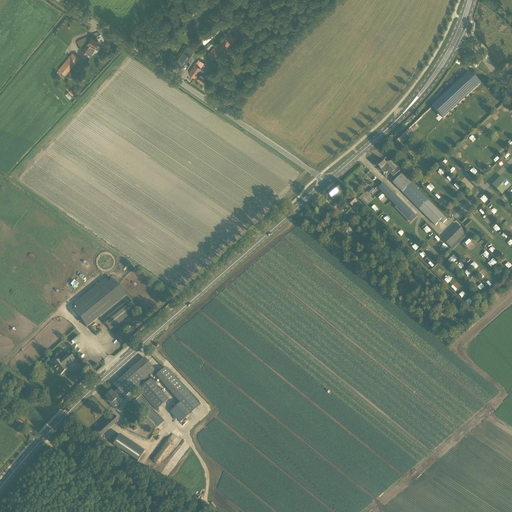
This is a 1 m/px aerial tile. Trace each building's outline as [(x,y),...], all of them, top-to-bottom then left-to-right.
[(209,5),(191,22),(197,29),(215,12),(209,5)] [(230,31),(208,55),(215,61),(236,38),(230,31)] [(86,54),(88,50),(92,53),(95,49),(94,48),(98,42),(91,38),(87,44),(82,52),(86,54)] [(178,59),(176,62),(175,63),(183,68),(186,64),(191,57),(191,56),(194,51),(186,46),(178,59)] [(67,77),(65,75),(79,59),(73,53),(58,70),(63,74),(61,76),(65,79),(67,77)] [(195,78),(195,77),(200,71),(201,68),(204,63),(199,59),(197,63),(196,62),(195,64),(189,73),(195,78)] [(197,79),(202,82),(205,84),(207,81),(210,84),(213,80),(206,75),(205,77),(201,74),(203,73),(200,71),(195,77),(197,78),(197,79)] [(470,72),(433,107),(443,118),(480,84),(470,72)] [(463,164),(466,168),(471,162),(468,159),(463,164)] [(381,170),(384,173),(387,171),(391,175),(396,170),(389,162),(386,165),(383,160),(377,165),(381,170)] [(435,174),(439,178),(444,172),(440,168),(435,174)] [(401,175),(398,178),(393,183),(435,226),(444,217),(412,185),(413,184),(403,173),(401,175)] [(493,185),(502,195),(511,186),(502,177),(493,185)] [(430,191),(436,186),(432,182),(426,187),(430,191)] [(327,193),(331,198),(335,202),(341,197),(338,194),(342,191),(337,185),(327,193)] [(383,185),(379,189),(385,195),(389,191),(383,185)] [(385,195),(393,203),(398,199),(390,190),(389,191),(385,195)] [(435,196),(438,199),(444,193),(440,190),(435,196)] [(353,207),(358,202),(350,193),(345,198),(349,202),(348,203),(353,207)] [(505,202),(510,197),(507,194),(502,199),(505,202)] [(484,204),(488,200),(484,195),(480,199),(484,204)] [(406,207),(402,203),(398,208),(405,215),(407,213),(404,209),(406,207)] [(282,228),(286,234),(294,227),(289,222),(282,228)] [(457,225),(443,240),(453,250),(467,235),(457,225)] [(470,249),(474,245),(468,240),(464,244),(470,249)] [(364,243),(358,249),(363,254),(368,247),(364,243)] [(442,253),(447,247),(443,244),(438,249),(442,253)] [(423,258),(428,253),(425,249),(419,255),(423,258)] [(483,260),(489,255),(486,251),(480,256),(483,260)] [(466,262),(472,257),(468,253),(463,258),(466,262)] [(452,264),(458,259),(453,255),(448,261),(452,264)] [(428,264),(432,268),(436,264),(431,260),(428,264)] [(475,260),(470,266),(474,270),(480,264),(475,260)] [(460,271),(464,266),(461,262),(456,267),(460,271)] [(440,276),(446,271),(442,267),(437,272),(440,276)] [(482,278),(487,273),(483,269),(478,274),(482,278)] [(474,276),(469,282),(473,285),(478,280),(474,276)] [(490,287),(496,281),(491,277),(486,283),(490,287)] [(108,283),(76,309),(73,311),(87,328),(126,296),(112,279),(108,283)] [(476,289),(479,293),(485,287),(482,284),(476,289)] [(464,290),(459,295),(462,298),(467,293),(464,290)] [(100,318),(107,326),(110,330),(136,309),(127,297),(100,318)] [(57,372),(60,375),(67,370),(65,367),(74,360),(69,354),(60,361),(59,360),(53,366),(53,367),(52,367),(57,373),(57,372)] [(113,385),(118,391),(121,394),(124,397),(130,392),(132,393),(135,391),(139,396),(141,394),(156,411),(169,400),(151,379),(145,384),(142,381),(155,370),(144,358),(113,385)] [(173,397),(182,388),(165,369),(156,377),(173,397)] [(199,406),(183,388),(173,396),(180,403),(171,411),(181,422),(199,406)] [(108,402),(113,408),(118,404),(114,401),(117,398),(121,394),(118,391),(113,395),(111,392),(105,397),(109,401),(108,402)] [(118,421),(113,415),(108,419),(114,425),(118,421)] [(138,462),(144,451),(116,435),(110,446),(138,462)]
